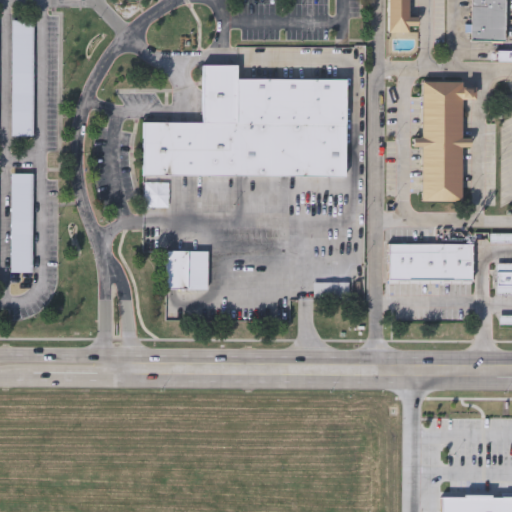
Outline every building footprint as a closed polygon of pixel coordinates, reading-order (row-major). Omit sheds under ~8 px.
[(407,32),(387,32),(386,0),(407,0),(407,15),(414,15),(415,24),(407,24),(407,32)] [(503,0),(503,40),(470,40),(470,0),(503,0)] [(202,64),(237,64),(237,78),(345,78),(345,176),(142,175),(142,121),(202,122),(202,64)] [(419,201),(419,80),(460,80),(460,85),(472,85),(472,98),(459,98),(460,136),(468,136),(468,147),(459,147),(459,201),(419,201)] [(511,233),(511,242),(490,242),(490,233),(511,233)] [(386,242),(471,242),(471,279),(386,279),(386,242)] [(207,249),(207,287),(165,287),(165,249),(207,249)] [(495,262),(511,262),(511,292),(495,292),(495,262)] [(511,323),(497,323),(497,315),(511,315),(511,323)] [(437,511),(438,496),(501,496),(501,493),(511,493),(511,511),(437,511)]
